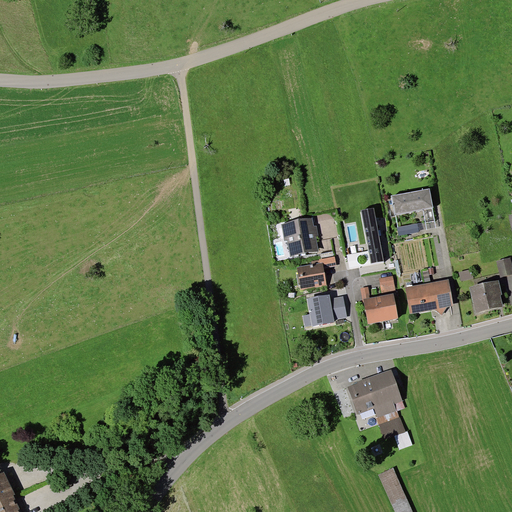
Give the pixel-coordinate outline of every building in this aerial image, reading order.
[(430,193),(391,200),(394,219),(434,211),(430,193)] [(382,259),(373,207),(362,209),(371,261),(382,259)] [(314,221),(282,227),(288,259),(320,253),(314,221)] [(321,263),(298,268),(302,288),(325,283),(321,263)] [(449,284),(405,292),(409,318),(453,311),(449,284)] [(498,285),(469,292),(476,317),(504,309),(498,285)] [(328,294),(308,298),(313,323),(333,320),(328,294)] [(399,322),(394,296),(377,299),(382,326),(399,322)] [(377,299),(362,303),(367,328),(382,326),(377,299)] [(389,375),(350,389),(358,412),(375,406),(379,415),(401,407),(389,375)] [(20,511),(4,475),(0,477),(0,511),(20,511)]
